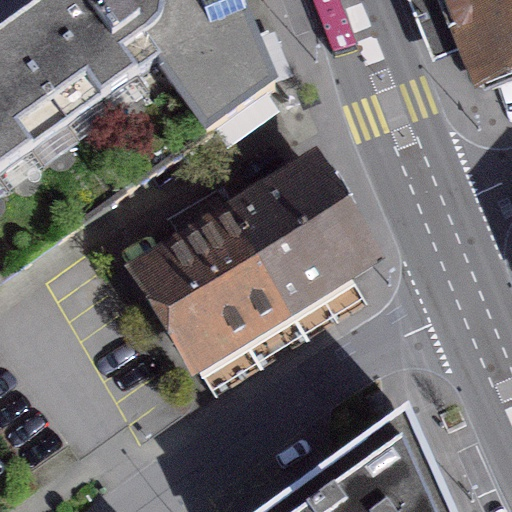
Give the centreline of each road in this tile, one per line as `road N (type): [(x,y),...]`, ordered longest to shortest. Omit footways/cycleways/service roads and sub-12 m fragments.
road 1 (tertiary): [(472,303),(384,342),(141,511)]
road 2 (primary): [(472,303),(346,0)]
